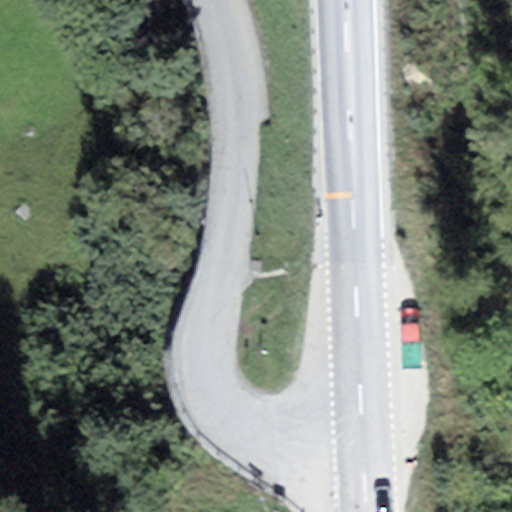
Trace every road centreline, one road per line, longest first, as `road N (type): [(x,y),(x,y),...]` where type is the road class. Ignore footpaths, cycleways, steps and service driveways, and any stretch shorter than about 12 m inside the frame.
road 1 (unclassified): [(368,455),(259,442),(218,415),(195,376),(199,330),(232,236),(242,132),(237,33),(224,0)]
road 2 (primary): [(368,455),(346,0)]
